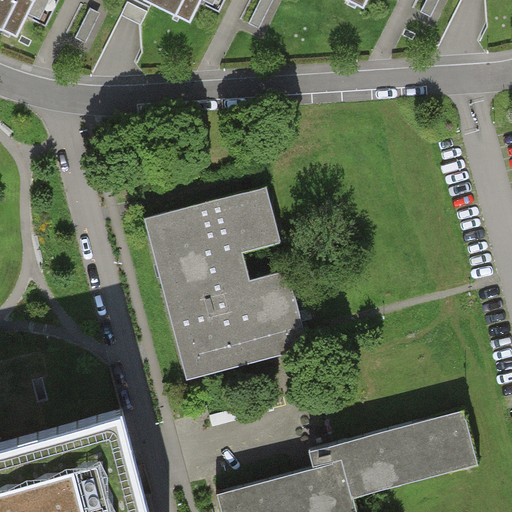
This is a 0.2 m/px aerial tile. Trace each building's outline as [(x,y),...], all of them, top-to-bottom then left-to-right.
[(0,0),(0,27),(17,36),(34,0),(0,0)] [(148,0),(192,21),(202,0),(148,0)] [(347,0),(364,8),(368,0),(347,0)] [(201,204),(147,218),(188,379),(309,348),(289,271),(251,281),(244,255),(283,245),(268,187),(201,204)] [(273,395),(209,411),(213,426),(277,410),(273,395)] [(0,433),(0,511),(151,511),(144,481),(122,402),(0,433)] [(220,497),(223,511),(355,511),(351,494),(481,461),(469,416),(340,449),(343,457),(345,465),(220,497)]
